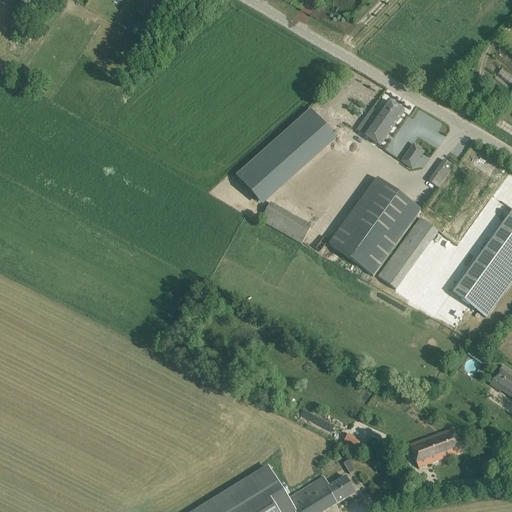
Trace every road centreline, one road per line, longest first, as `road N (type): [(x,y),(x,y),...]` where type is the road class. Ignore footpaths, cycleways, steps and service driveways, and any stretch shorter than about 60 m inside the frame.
road 1 (unclassified): [(511,154),(249,0)]
road 2 (unclassified): [(366,510),(511,483)]
